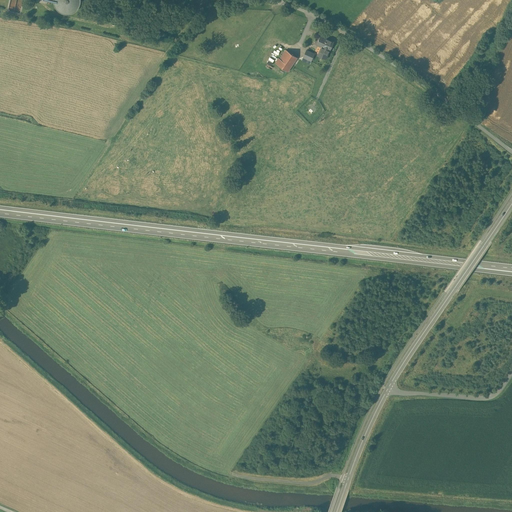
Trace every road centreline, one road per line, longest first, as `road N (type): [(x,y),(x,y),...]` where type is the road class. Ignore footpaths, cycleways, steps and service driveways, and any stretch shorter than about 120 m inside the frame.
road 1 (trunk): [(511,268),(0,207)]
road 2 (trunk): [(0,214),(511,273)]
road 3 (unclassified): [(511,150),(335,26),(280,3),(242,0)]
road 4 (tertiary): [(387,388),(511,201)]
road 5 (unclassified): [(387,388),(489,397),(511,372)]
road 6 (tertiary): [(336,511),(387,388)]
road 7 (track): [(348,475),(329,472),(308,484),(231,473)]
